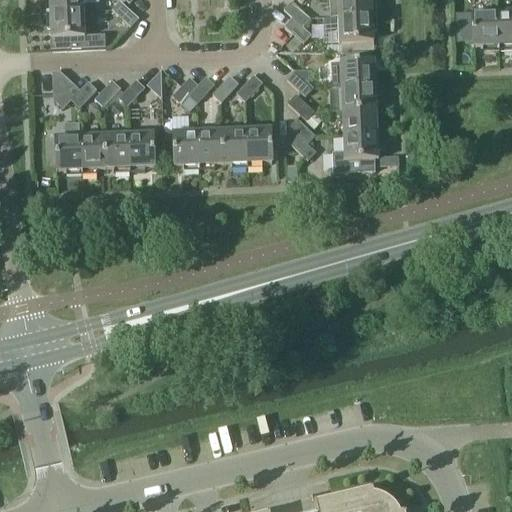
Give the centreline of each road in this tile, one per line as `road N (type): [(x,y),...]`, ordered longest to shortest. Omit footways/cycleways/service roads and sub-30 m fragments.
road 1 (secondary): [(511,214),(29,352)]
road 2 (unclassified): [(58,510),(353,441),(396,439),(428,451)]
road 3 (unclassified): [(58,510),(29,352)]
road 4 (residential): [(23,309),(0,166)]
